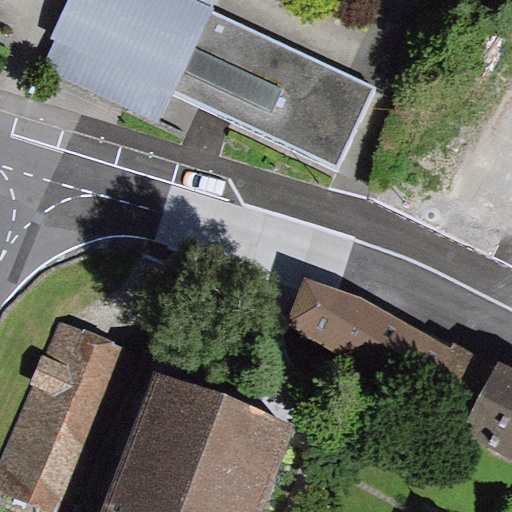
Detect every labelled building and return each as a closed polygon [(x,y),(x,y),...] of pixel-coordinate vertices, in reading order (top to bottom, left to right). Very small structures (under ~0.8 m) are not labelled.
[(337,172),(376,91),(209,14),(215,0),(76,0),(45,68),(160,121),(171,96),(337,172)] [(511,73),(488,123),(436,228),(511,265),(511,73)] [(436,228),(488,123),(434,96),(377,214),(404,227),(410,215),(436,228)] [(423,402),(454,333),(363,293),(307,279),(280,340),(423,402)] [(0,489),(59,511),(65,511),(129,347),(57,319),(0,467),(0,489)] [(423,402),(488,430),(511,373),(511,354),(494,347),(492,350),(454,333),(423,402)] [(94,511),(261,511),(298,411),(151,358),(94,511)] [(511,373),(488,430),(511,440),(511,373)]
